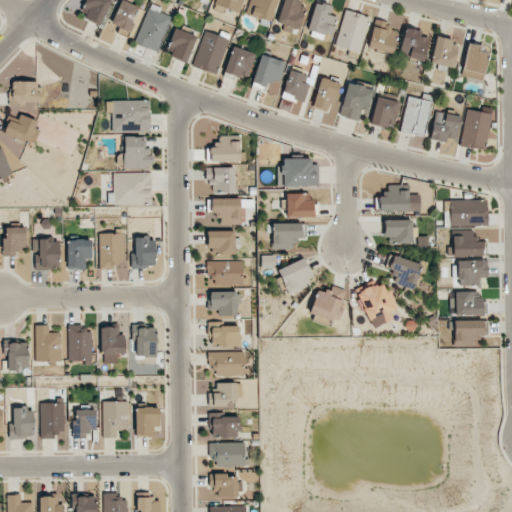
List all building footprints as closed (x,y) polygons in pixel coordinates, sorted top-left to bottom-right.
[(100,24),(111,0),(85,0),(79,14),(100,24)] [(139,7),(122,0),(120,0),(110,25),(128,33),(139,7)] [(243,0),(215,0),(213,10),(223,13),(225,8),(239,13),(243,0)] [(248,0),(245,15),(272,21),(276,0),(248,0)] [(282,0),(276,25),(298,31),(306,2),(299,0),(282,0)] [(327,40),(334,17),(329,15),(331,7),(315,2),(305,33),(327,40)] [(161,8),(150,3),(134,43),(158,53),(172,17),(160,12),(161,8)] [(369,16),(344,10),(335,46),(360,53),(369,16)] [(373,22),(368,48),(393,53),(398,27),(373,22)] [(420,31),(405,27),(398,54),(423,61),(429,38),(419,36),(420,31)] [(186,62),(196,36),(174,28),(164,54),(186,62)] [(215,75),(228,39),(203,31),(191,66),(215,75)] [(430,64),(453,68),(458,42),(435,38),(430,64)] [(482,80),(487,54),(476,52),(477,45),(467,44),(461,76),(482,80)] [(248,79),(254,52),(231,47),(224,74),(248,79)] [(251,84),(265,88),(267,81),(278,84),(285,62),(261,54),(251,84)] [(283,97),(304,102),(310,73),(288,69),(283,97)] [(337,82),(319,79),(313,108),(332,112),(337,82)] [(25,105),(25,102),(39,102),(38,81),(9,82),(10,105),(25,105)] [(346,82),(339,116),(358,120),(360,109),(368,111),(373,86),(355,82),(355,84),(346,82)] [(392,129),(400,102),(377,96),(369,123),(392,129)] [(405,97),(401,133),(425,136),(428,99),(405,97)] [(149,100),(105,100),(105,113),(111,113),(111,132),(149,132),(149,100)] [(465,109),(460,146),(485,150),(491,108),(481,107),(481,111),(465,109)] [(429,137),(455,143),(460,116),(435,111),(429,137)] [(20,116),(16,123),(9,120),(4,132),(33,145),(42,125),(20,116)] [(206,147),(206,162),(239,162),(239,135),(216,135),(216,148),(206,147)] [(146,137),(123,136),(123,168),(152,168),(152,148),(145,148),(146,137)] [(317,186),(318,159),(282,159),(282,167),(276,167),(276,186),(317,186)] [(205,168),(205,185),(212,184),(212,193),(235,192),(234,167),(205,168)] [(113,192),(107,192),(107,205),(151,205),(150,172),(112,172),(113,192)] [(419,210),(419,194),(408,194),(408,185),(384,185),(384,197),(374,197),(374,211),(419,210)] [(286,217),(312,217),(312,193),(286,193),(286,217)] [(449,226),(487,226),(487,200),(449,200),(449,226)] [(292,249),(292,240),(303,240),(304,224),(271,223),(271,249),(292,249)] [(25,227),(5,228),(5,238),(2,238),(3,256),(18,255),(17,247),(25,247),(25,227)] [(206,231),(207,248),(217,247),(218,255),(235,254),(234,230),(206,231)] [(452,236),(452,256),(484,256),(485,242),(478,242),(478,232),(459,232),(459,236),(452,236)] [(123,268),(122,233),(98,233),(99,268),(123,268)] [(155,238),(134,237),(134,254),(131,253),(130,267),(154,268),(155,238)] [(33,269),(59,269),(59,239),(33,239),(33,269)] [(67,239),(66,268),(84,269),(84,259),(90,259),(91,240),(67,239)] [(394,283),(413,290),(421,264),(393,255),(387,272),(396,274),(394,283)] [(307,280),(313,277),(304,257),(276,270),(288,295),(309,285),(307,280)] [(243,283),(242,260),(206,261),(206,284),(243,283)] [(486,260),(457,261),(457,286),(478,285),(478,278),(487,278),(486,260)] [(355,295),(373,326),(399,312),(381,280),(355,295)] [(345,290),(331,286),(330,292),(316,288),(310,314),(337,321),(345,290)] [(209,292),(208,314),(238,315),(238,292),(209,292)] [(478,292),(449,292),(449,314),(486,315),(486,300),(478,300),(478,292)] [(486,334),(486,320),(453,320),(453,345),(478,345),(478,334),(486,334)] [(240,346),(239,324),(208,324),(209,347),(240,346)] [(60,332),(48,332),(48,325),(34,325),(35,361),(61,361),(60,332)] [(134,357),(156,357),(155,326),(133,326),(134,357)] [(67,361),(91,361),(91,327),(68,327),(67,361)] [(124,335),(118,335),(118,327),(101,327),(100,357),(124,357),(124,335)] [(27,370),(28,343),(8,343),(8,369),(27,370)] [(207,352),(208,375),(244,374),(243,351),(207,352)] [(240,383),(216,382),(215,391),(208,391),(207,405),(239,406),(240,383)] [(102,402),(102,438),(116,438),(116,430),(128,429),(128,401),(102,402)] [(40,439),(54,438),(54,431),(64,431),(63,403),(39,403),(40,439)] [(11,407),(10,437),(33,438),(34,408),(11,407)] [(135,407),(135,435),(153,435),(153,426),(159,426),(159,407),(135,407)] [(72,438),(86,438),(87,432),(95,432),(95,410),(72,409),(72,438)] [(239,416),(223,417),(223,413),(211,413),(211,437),(239,436),(239,416)] [(208,443),(208,458),(215,458),(215,466),(244,466),(244,442),(208,443)] [(218,496),(236,497),(237,475),(209,475),(208,487),(218,487),(218,496)] [(120,493),(102,493),(102,511),(126,511),(126,500),(120,500),(120,493)] [(6,495),(6,511),(31,511),(32,502),(20,502),(20,494),(6,495)] [(39,495),(39,511),(63,511),(63,506),(57,506),(57,495),(39,495)] [(95,511),(95,496),(73,496),(73,511),(95,511)] [(137,497),(136,511),(159,511),(160,498),(137,497)]
